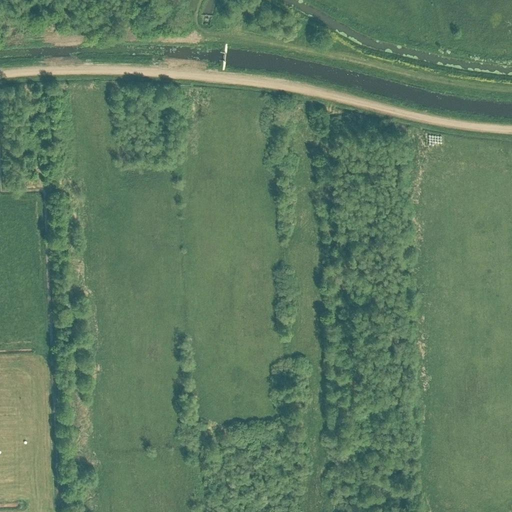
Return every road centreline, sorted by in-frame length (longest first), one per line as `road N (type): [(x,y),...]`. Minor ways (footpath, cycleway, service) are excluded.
road 1 (track): [(0,73),(178,71),(511,128)]
road 2 (track): [(233,38),(511,89)]
